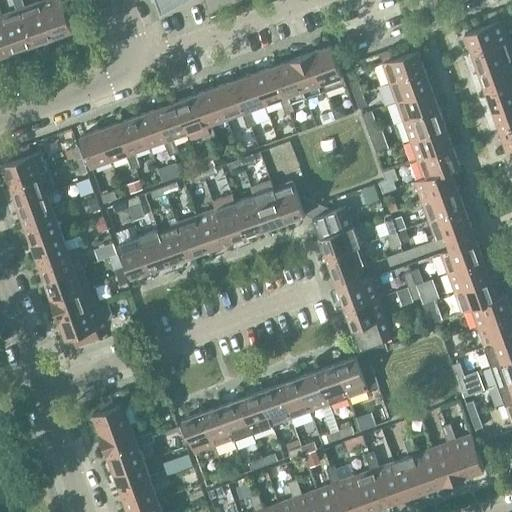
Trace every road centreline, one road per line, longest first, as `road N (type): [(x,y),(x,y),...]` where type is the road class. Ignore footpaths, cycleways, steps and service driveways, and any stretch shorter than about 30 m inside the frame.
road 1 (residential): [(87,511),(0,268)]
road 2 (residential): [(146,64),(323,0)]
road 3 (residential): [(0,119),(146,64)]
